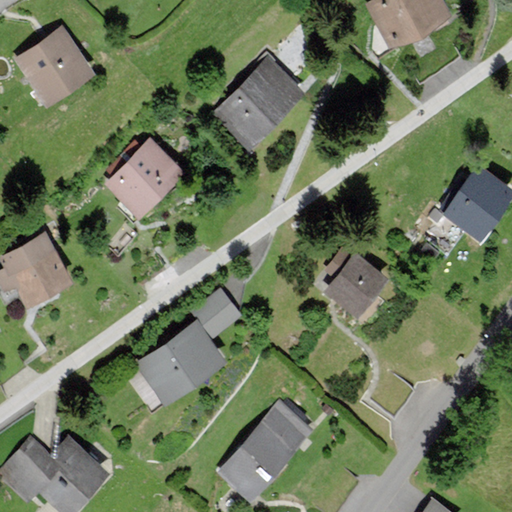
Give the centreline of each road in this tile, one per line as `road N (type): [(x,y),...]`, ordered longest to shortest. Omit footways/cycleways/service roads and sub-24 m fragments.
road 1 (residential): [(0,414),(511,49)]
road 2 (residential): [(371,511),(511,318)]
